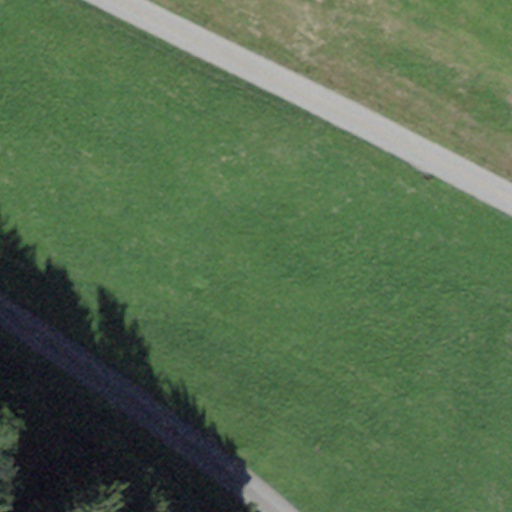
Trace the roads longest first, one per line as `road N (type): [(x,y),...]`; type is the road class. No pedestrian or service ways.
road 1 (track): [(114,0),(511,201)]
road 2 (track): [(271,511),(0,312)]
